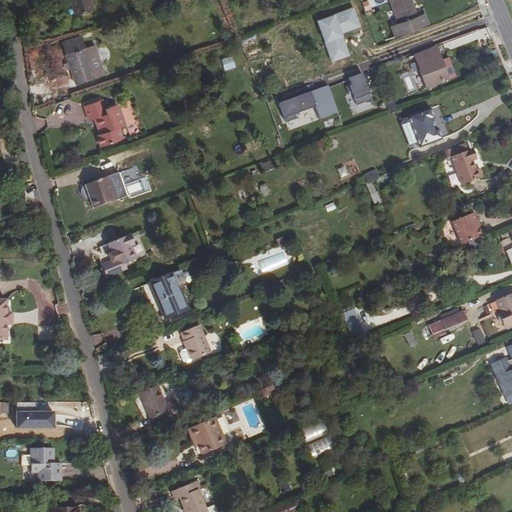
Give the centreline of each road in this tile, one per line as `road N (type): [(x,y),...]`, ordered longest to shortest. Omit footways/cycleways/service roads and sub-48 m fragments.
road 1 (residential): [(8,0),(24,113),(128,511)]
road 2 (unknown): [(497,6),(299,87)]
